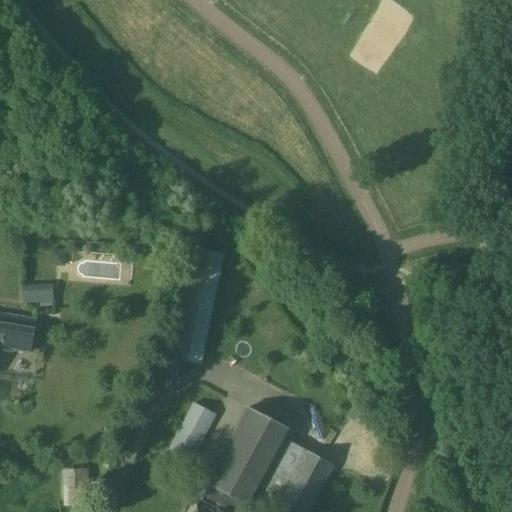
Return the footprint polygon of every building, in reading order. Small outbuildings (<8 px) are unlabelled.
[(190,254),(169,354),(198,361),(219,261),(190,254)] [(52,283),(21,286),(22,303),(53,301),(52,283)] [(1,348),(31,353),(36,321),(0,315),(0,346),(1,347),(1,348)] [(194,402),(170,447),(191,458),(215,413),(194,402)] [(214,487),(217,489),(251,508),(254,510),(255,508),(262,511),(310,511),(336,466),(307,451),(290,443),(295,433),(247,407),(206,484),(214,487)] [(90,506),(88,470),(66,471),(68,507),(90,506)] [(215,511),(218,508),(225,511),(229,503),(213,495),(217,489),(214,487),(204,505),(201,503),(196,511),(215,511)] [(248,511),(251,508),(217,489),(213,495),(229,503),(225,511),(218,508),(215,511),(248,511)]
